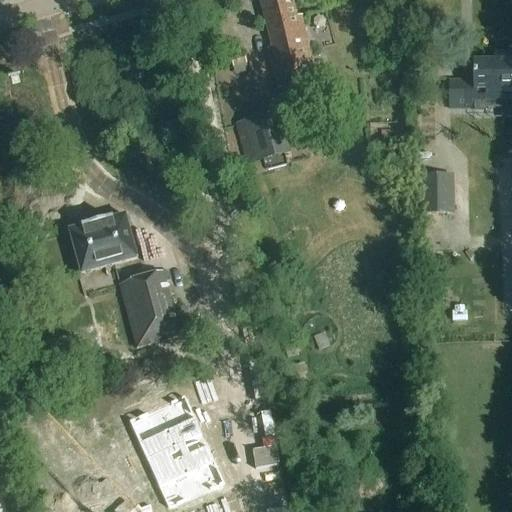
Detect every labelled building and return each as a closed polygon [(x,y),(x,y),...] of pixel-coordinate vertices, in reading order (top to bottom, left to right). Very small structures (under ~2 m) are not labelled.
[(278,90),(316,80),(300,17),(296,18),(290,0),(271,0),(260,3),(271,48),(267,49),(278,90)] [(234,74),(248,71),(244,55),(230,58),(234,74)] [(449,83),(449,109),(500,109),(500,102),(511,102),(511,55),(495,55),(495,62),(474,62),(474,83),(449,83)] [(247,164),(287,153),(277,117),(237,128),(247,164)] [(381,133),(381,144),(393,144),(393,133),(381,133)] [(419,178),(420,217),(454,216),(454,178),(419,178)] [(126,217),(71,232),(83,275),(98,271),(103,291),(119,287),(143,280),(138,260),(126,217)] [(143,280),(119,287),(136,351),(181,339),(166,285),(163,275),(149,279),(143,280)] [(324,335),(314,339),(319,353),(330,349),(324,335)] [(289,389),(303,387),(300,367),(286,369),(289,389)]
